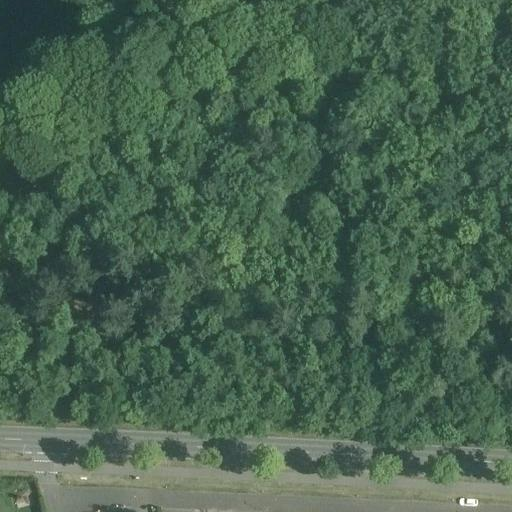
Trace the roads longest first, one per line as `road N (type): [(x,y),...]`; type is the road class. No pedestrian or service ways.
road 1 (track): [(511,105),(330,77),(168,113),(0,163)]
road 2 (track): [(0,340),(511,354)]
road 3 (tertiary): [(511,467),(44,444)]
road 4 (residential): [(51,490),(511,510)]
